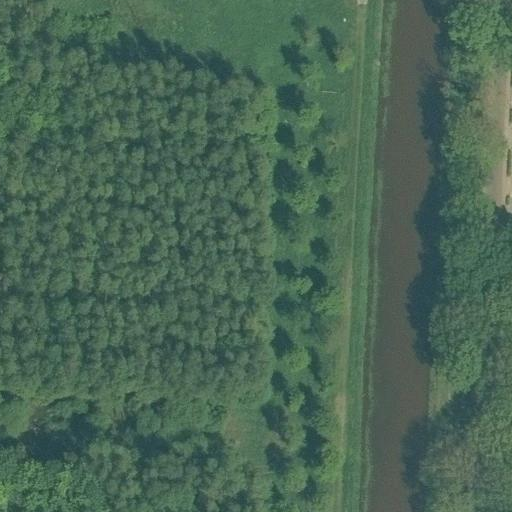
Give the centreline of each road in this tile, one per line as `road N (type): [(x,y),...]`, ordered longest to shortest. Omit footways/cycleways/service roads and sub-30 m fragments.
road 1 (track): [(304,511),(331,0)]
road 2 (tertiary): [(479,511),(502,0)]
